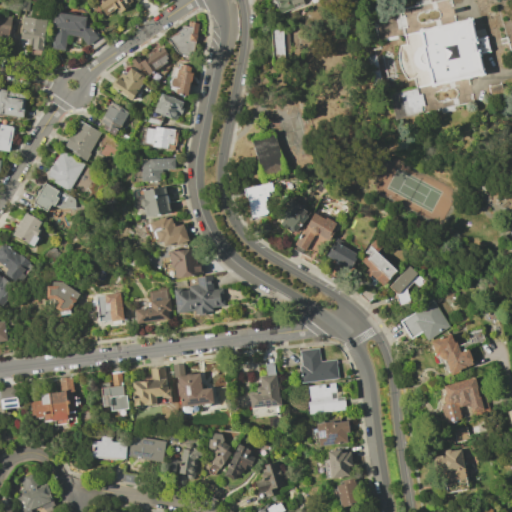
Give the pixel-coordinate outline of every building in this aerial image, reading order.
[(19,0),(27,0),(27,10),(18,9),(19,0)] [(100,0),(130,0),(131,1),(127,4),(128,5),(118,12),(115,8),(105,15),(96,3),(100,0)] [(301,0),(303,4),(279,13),(273,0),(301,0)] [(79,36),(65,35),(63,50),(50,48),(52,33),(50,33),(53,15),(56,15),(56,12),(85,16),(84,21),(97,38),(86,46),(79,36)] [(0,16),(9,17),(6,46),(0,44),(0,16)] [(22,16),(45,19),(41,50),(30,49),(31,44),(27,44),(27,40),(19,39),(22,16)] [(420,31),(471,20),(483,73),(432,85),(428,66),(425,67),(422,66),(420,65),(418,62),(417,61),(416,58),(417,55),(419,52),(421,50),(424,49),(420,31)] [(179,29),(180,27),(182,26),(186,26),(187,22),(198,23),(191,56),(189,56),(188,61),(178,59),(179,54),(175,51),(166,38),(179,29)] [(281,28),(283,63),(272,64),(270,28),(281,28)] [(136,55),(140,61),(162,46),(167,53),(165,55),(167,57),(164,59),(166,61),(147,74),(142,66),(137,70),(130,60),(136,55)] [(171,76),(173,76),(174,70),(176,70),(176,68),(180,69),(181,66),(188,67),(187,72),(191,73),(186,95),(180,93),(180,95),(178,94),(178,93),(174,92),(175,87),(169,86),(171,76)] [(116,76),(117,77),(120,72),(124,75),(128,68),(144,78),(129,100),(109,86),(116,76)] [(415,88),(417,95),(421,94),(423,106),(420,107),(421,113),(394,119),(389,94),(415,88)] [(0,89),(24,93),(20,117),(0,113),(0,89)] [(159,92),(182,101),(180,106),(182,107),(179,114),(177,113),(174,120),(151,111),(159,92)] [(109,101),(129,113),(125,120),(123,119),(113,135),(101,128),(103,124),(98,121),(109,101)] [(78,120),(99,132),(87,153),(89,154),(85,161),(70,152),(72,150),(64,145),(78,120)] [(0,124),(12,127),(7,151),(0,149),(0,124)] [(141,127),(153,128),(154,126),(177,129),(175,145),(173,145),(173,149),(138,145),(141,127)] [(252,140),(251,136),(271,130),(283,170),(260,176),(250,140),(252,140)] [(61,151),(83,164),(68,190),(52,181),(54,179),(47,175),(61,151)] [(173,158),(173,168),(160,169),(160,172),(157,172),(158,180),(140,181),(139,159),(173,158)] [(57,208),(49,203),(45,210),(31,203),(43,182),(57,190),(57,189),(73,198),(73,208),(57,208)] [(250,217),(245,197),(244,197),(242,189),(269,182),(271,190),(266,191),(271,212),(250,217)] [(140,191),(162,186),(168,211),(145,216),(140,191)] [(275,215),(289,198),(308,214),(293,231),(286,226),(284,228),(277,222),(279,219),(275,215)] [(24,212),(40,221),(35,229),(38,230),(34,237),(36,238),(31,246),(11,235),(24,212)] [(312,212),(323,219),(324,217),(334,223),(330,230),(332,232),(326,241),(314,234),(304,250),(293,243),(312,212)] [(164,217),(164,219),(169,217),(172,226),(181,223),(186,240),(174,244),(173,241),(162,245),(161,240),(156,242),(152,231),(150,232),(147,223),(164,217)] [(365,255),(362,252),(374,240),(381,246),(375,252),(395,271),(381,285),(369,274),(368,275),(364,271),(367,268),(359,261),(365,255)] [(331,245),(333,246),(335,242),(355,254),(353,257),(355,258),(349,267),(348,266),(346,269),(324,255),(331,245)] [(4,244),(18,255),(18,254),(28,262),(20,272),(24,275),(19,281),(15,278),(13,281),(3,273),(6,269),(0,264),(0,244),(2,246),(4,244)] [(169,267),(168,251),(192,248),(194,263),(199,262),(200,273),(173,276),(172,267),(169,267)] [(405,288),(408,302),(397,305),(395,293),(387,286),(407,266),(415,273),(414,274),(422,282),(417,287),(411,282),(405,288)] [(179,288),(180,290),(187,289),(187,286),(196,285),(195,276),(210,274),(212,289),(221,287),(223,304),(211,306),(211,310),(206,311),(194,313),(193,310),(175,312),(172,289),(179,288)] [(0,275),(10,284),(1,295),(5,299),(0,305),(0,275)] [(68,309),(69,313),(59,315),(58,310),(54,307),(58,302),(53,298),(45,298),(45,285),(51,285),(51,281),(61,281),(78,294),(68,309)] [(149,307),(147,291),(156,290),(156,288),(167,287),(170,310),(166,311),(167,319),(135,323),(133,309),(149,307)] [(95,303),(94,295),(118,292),(122,319),(110,321),(109,320),(98,321),(96,310),(94,310),(93,303),(95,303)] [(432,300),(448,327),(426,340),(421,331),(410,338),(400,320),(432,300)] [(448,333),(453,343),(455,342),(459,352),(466,349),(470,360),(471,364),(456,370),(457,371),(450,374),(443,358),(438,360),(435,353),(434,353),(429,340),(448,333)] [(300,365),(298,350),(317,347),(319,361),(335,359),(337,378),(300,382),(298,366),(300,365)] [(249,408),(247,393),(255,392),(254,387),(260,386),(258,376),(265,375),(264,364),(273,362),(278,404),(249,408)] [(180,363),(182,374),(198,372),(199,389),(210,388),(211,403),(180,406),(178,394),(177,395),(175,383),(177,382),(176,376),(172,376),(171,364),(180,363)] [(133,393),(131,382),(150,380),(148,369),(162,367),(165,390),(167,390),(168,396),(160,397),(160,396),(154,396),(154,403),(133,406),(131,393),(133,393)] [(107,382),(107,387),(111,386),(110,374),(119,373),(122,395),(125,394),(126,408),(110,410),(109,405),(102,406),(100,396),(102,396),(100,383),(107,382)] [(39,401),(39,394),(59,392),(58,378),(71,377),(73,391),(71,391),(75,423),(53,426),(52,420),(42,421),(41,416),(34,417),(33,414),(31,415),(29,402),(39,401)] [(446,398),(442,385),(472,377),(479,400),(485,398),(489,411),(476,414),(475,411),(470,412),(469,408),(468,408),(467,404),(457,407),(460,417),(454,419),(454,421),(451,421),(451,419),(445,421),(439,400),(446,398)] [(309,401),(307,386),(333,383),(335,398),(343,397),(344,409),(308,413),(307,401),(309,401)] [(0,387),(14,387),(17,407),(1,409),(0,402),(0,387)] [(327,422),(326,417),(338,416),(339,421),(346,420),(348,431),(344,432),(346,442),(318,446),(314,423),(327,422)] [(465,426),(468,439),(455,442),(452,430),(465,426)] [(169,432),(177,433),(176,441),(168,440),(169,432)] [(207,439),(209,439),(210,437),(212,433),(219,434),(222,440),(218,445),(229,453),(213,474),(210,475),(207,472),(208,470),(206,470),(211,463),(209,462),(215,453),(212,451),(214,449),(206,447),(207,439)] [(90,441),(99,441),(100,434),(110,434),(109,442),(113,442),(113,438),(118,439),(117,442),(124,442),(124,457),(120,457),(120,459),(91,457),(91,456),(89,456),(90,441)] [(131,435),(164,441),(161,461),(128,456),(131,435)] [(179,473),(177,473),(181,449),(185,449),(185,445),(187,444),(190,444),(192,445),(192,448),(195,447),(200,454),(192,459),(191,471),(192,473),(193,475),(192,477),(191,478),(189,479),(186,477),(185,488),(177,488),(179,473)] [(237,444),(250,449),(247,455),(253,458),(248,467),(244,464),(240,472),(237,470),(233,479),(223,475),(237,444)] [(462,446),(466,471),(463,472),(466,489),(443,493),(440,476),(432,478),(427,452),(462,446)] [(339,449),(339,453),(348,451),(350,465),(346,466),(348,476),(330,478),(326,451),(339,449)] [(262,479),(259,466),(277,461),(284,485),(257,493),(254,482),(262,479)] [(21,486),(18,479),(33,473),(39,487),(44,484),(51,500),(29,509),(29,511),(21,511),(15,497),(19,495),(16,488),(21,486)] [(353,477),(358,503),(339,507),(334,486),(341,484),(341,480),(353,477)] [(51,500),(53,505),(43,509),(41,505),(51,500)] [(267,504),(268,506),(272,504),(273,506),(278,503),(282,510),(278,511),(256,511),(255,510),(267,504)]
